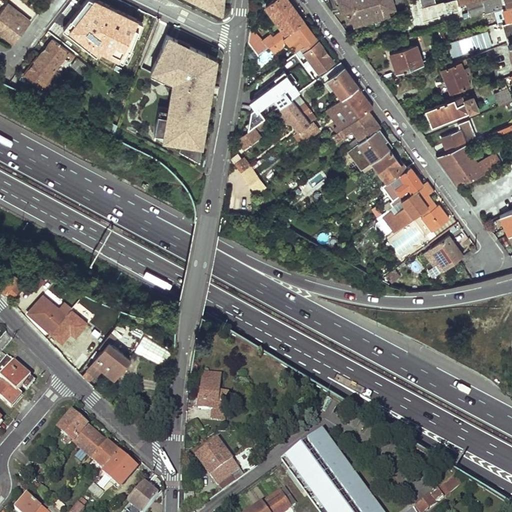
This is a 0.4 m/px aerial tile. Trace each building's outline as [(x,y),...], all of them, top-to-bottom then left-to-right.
[(0,19),(0,31),(13,42),(29,20),(6,0),(0,7),(0,9),(5,14),(0,20),(0,19)] [(84,0),(64,26),(95,54),(100,50),(126,61),(133,50),(130,48),(136,35),(138,35),(143,22),(138,19),(138,17),(103,0),(84,0)] [(200,0),(218,9),(221,6),(221,0),(200,0)] [(285,0),(275,0),(264,8),(280,31),(268,40),(271,44),(274,42),(301,22),(285,0)] [(397,11),(393,0),(337,0),(339,6),(345,12),(344,13),(344,14),(344,15),(345,16),(346,17),(347,18),(348,18),(349,18),(350,18),(352,22),(356,24),(397,11)] [(409,5),(413,19),(480,0),(503,0),(506,6),(511,4),(511,0),(445,0),(435,3),(421,7),(420,2),(409,5)] [(495,9),(499,22),(502,21),(511,18),(511,4),(506,6),(495,9)] [(511,18),(502,21),(508,42),(511,40),(511,18)] [(301,22),(274,42),(278,48),(294,37),(299,44),(295,47),(298,51),(314,39),(301,22)] [(168,32),(151,70),(172,81),(162,140),(204,146),(219,56),(168,32)] [(261,51),(248,33),(247,41),(257,54),(261,51)] [(53,37),(39,56),(58,71),(60,68),(57,65),(67,53),(72,57),(75,54),(53,37)] [(330,62),(314,39),(298,51),(297,51),(303,59),(299,62),(293,54),(280,63),(284,68),(285,69),(286,72),(291,79),(292,80),(294,81),(299,88),(311,79),(305,70),(309,67),(314,74),(330,62)] [(257,54),(247,41),(245,63),(257,54)] [(398,64),(400,72),(424,64),(418,45),(391,54),(394,65),(398,64)] [(432,50),(434,60),(440,58),(437,49),(432,50)] [(25,73),(39,56),(37,54),(22,74),(40,88),(41,86),(25,73)] [(58,71),(39,56),(25,73),(41,86),(47,90),(47,91),(61,73),(58,71)] [(79,75),(85,68),(75,60),(70,67),(79,75)] [(464,60),(443,68),(451,94),(472,85),(464,60)] [(349,75),(340,61),(323,73),(327,78),(341,98),(357,86),(349,75)] [(250,111),(248,129),(270,113),(280,105),(291,97),(297,93),(282,73),(254,94),(253,98),(249,102),(254,109),(250,111)] [(488,98),(492,109),(510,102),(511,101),(511,75),(500,80),(503,89),(511,85),(511,95),(504,99),(501,93),(488,98)] [(341,98),(327,78),(320,82),(335,102),(341,98)] [(335,102),(327,108),(332,115),(346,105),(348,107),(346,110),(350,116),(339,124),(336,126),(339,131),(341,129),(368,109),(372,106),(365,96),(357,86),(341,98),(335,102)] [(297,93),(291,97),(309,122),(315,117),(297,93)] [(419,111),(426,128),(475,109),(471,96),(464,99),(466,101),(458,104),(450,107),(447,100),(419,111)] [(291,97),(280,105),(297,130),(309,122),(291,97)] [(447,100),(450,107),(458,104),(456,97),(447,100)] [(346,105),(332,115),(339,124),(350,116),(346,110),(348,107),(346,105)] [(368,109),(341,129),(344,133),(350,129),(355,136),(347,142),(350,146),(354,144),(374,129),(379,125),(368,109)] [(248,129),(236,138),(243,149),(265,133),(261,127),(273,118),(270,113),(248,129)] [(474,139),(467,120),(455,124),(457,131),(441,138),(447,152),(465,145),(465,143),(474,139)] [(297,130),(295,132),(302,142),(316,132),(309,122),(297,130)] [(511,124),(487,135),(491,142),(511,133),(511,124)] [(374,129),(354,144),(368,163),(389,149),(374,129)] [(438,156),(459,185),(505,163),(499,151),(481,160),(469,143),(465,145),(447,152),(438,156)] [(372,168),(383,183),(385,181),(406,166),(402,161),(400,163),(390,150),(369,165),(372,168)] [(243,157),(235,162),(241,170),(248,164),(243,157)] [(369,165),(362,170),(364,174),(372,168),(369,165)] [(406,166),(385,181),(399,200),(421,184),(408,165),(406,166)] [(257,178),(249,183),(256,192),(263,186),(257,178)] [(448,218),(437,204),(435,205),(433,207),(431,205),(433,203),(428,196),(427,195),(432,190),(425,181),(421,184),(399,200),(398,201),(403,208),(394,214),(402,225),(419,212),(421,215),(419,217),(430,232),(448,218)] [(389,207),(382,212),(385,216),(392,212),(389,207)] [(511,210),(502,216),(511,233),(511,210)] [(462,253),(448,234),(428,248),(439,263),(433,267),(423,275),(426,279),(462,253)] [(439,263),(428,248),(422,252),(433,267),(439,263)] [(11,268),(0,280),(0,286),(4,290),(7,287),(14,293),(25,279),(19,274),(21,272),(17,269),(15,272),(11,268)] [(36,275),(29,284),(36,289),(43,280),(36,275)] [(7,287),(4,290),(11,296),(14,293),(7,287)] [(34,303),(26,313),(33,317),(32,319),(51,334),(59,323),(67,312),(58,305),(51,314),(34,303)] [(111,332),(98,348),(101,350),(87,368),(96,375),(102,367),(114,377),(129,356),(111,342),(116,335),(111,332)] [(145,334),(135,348),(160,367),(170,353),(145,334)] [(8,357),(0,366),(0,397),(11,408),(23,395),(19,392),(24,387),(27,389),(35,380),(8,357)] [(201,391),(199,407),(224,410),(226,409),(228,392),(220,391),(222,375),(204,373),(202,391),(201,391)] [(73,414),(59,430),(73,442),(87,426),(80,420),(73,414)] [(204,430),(196,418),(186,425),(191,431),(188,433),(190,436),(193,434),(195,437),(204,430)] [(72,443),(92,461),(108,443),(98,434),(89,426),(88,425),(87,426),(73,442),(72,443)] [(323,428),(282,458),(320,511),(393,511),(407,502),(370,451),(350,465),(323,428)] [(243,474),(217,438),(194,454),(215,485),(216,484),(221,491),(243,474)] [(108,443),(92,461),(104,470),(119,452),(114,448),(108,443)] [(134,466),(119,452),(104,470),(103,471),(121,487),(138,468),(134,466)] [(25,470),(19,476),(31,486),(34,482),(36,480),(25,470)] [(36,483),(33,487),(42,495),(46,490),(40,485),(39,486),(36,483)] [(93,483),(89,488),(99,497),(104,492),(93,483)] [(145,483),(129,502),(140,511),(145,511),(159,496),(145,483)] [(284,486),(280,489),(291,504),(295,501),(284,486)] [(280,489),(247,511),(279,511),(291,504),(280,489)] [(422,511),(443,497),(437,489),(414,507),(417,511),(422,511)] [(42,507),(28,495),(20,504),(24,508),(21,511),(44,511),(41,509),(42,507)] [(86,501),(82,498),(71,511),(79,511),(84,507),(82,505),(86,501)] [(54,506),(60,511),(65,506),(59,500),(54,506)]
